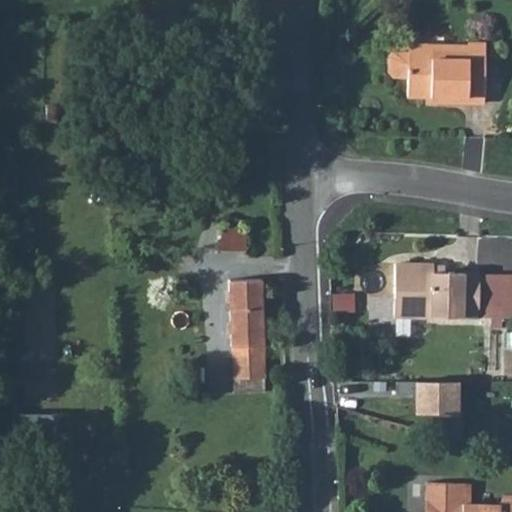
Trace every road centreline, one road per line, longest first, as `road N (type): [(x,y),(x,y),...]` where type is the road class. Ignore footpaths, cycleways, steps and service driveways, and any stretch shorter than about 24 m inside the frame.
road 1 (residential): [(300,171),(314,511)]
road 2 (residential): [(300,171),(511,204)]
road 3 (unclassified): [(295,0),(300,171)]
